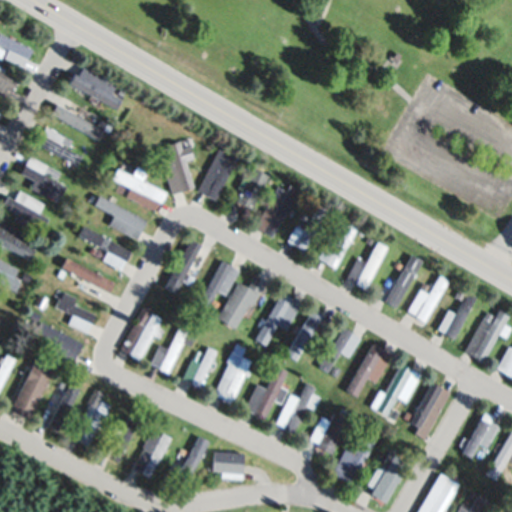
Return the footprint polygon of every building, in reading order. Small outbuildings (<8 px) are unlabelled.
[(0,33),(29,48),(20,67),(2,58),(6,49),(0,46),(0,33)] [(67,83),(73,72),(78,75),(83,66),(116,85),(110,95),(120,101),(115,110),(67,83)] [(0,95),(0,67),(4,69),(2,72),(18,82),(13,91),(7,88),(3,97),(0,95)] [(390,99),(383,112),(373,107),(380,94),(390,99)] [(50,113),(55,104),(103,131),(98,141),(50,113)] [(33,143),(37,134),(39,135),(44,127),(61,136),(62,135),(72,141),(69,146),(59,141),(57,146),(81,159),(77,166),(33,143)] [(176,140),(192,188),(182,191),(176,172),(165,175),(157,149),(166,146),(165,144),(176,140)] [(235,155),(213,198),(196,189),(218,146),(235,155)] [(19,172),(27,155),(60,172),(57,179),(41,171),(40,174),(65,187),(62,194),(52,189),(48,197),(29,188),(33,180),(19,172)] [(116,168),(130,176),(135,167),(144,173),(141,179),(165,192),(156,210),(126,193),(129,188),(125,185),(121,193),(112,189),(116,181),(110,178),(116,168)] [(267,175),(249,207),(236,199),(241,190),(236,187),(243,175),(247,177),(253,167),(267,175)] [(283,190),(279,198),(272,194),(277,186),(283,190)] [(1,204),(6,196),(12,199),(19,188),(42,202),(36,213),(47,219),(41,228),(34,224),(30,230),(13,220),(17,213),(1,204)] [(295,193),(269,234),(254,225),(271,197),(279,202),(288,188),(295,193)] [(97,194),(146,220),(140,231),(91,206),(97,194)] [(325,210),(303,250),(286,241),(296,224),(304,228),(317,205),(325,210)] [(0,244),(0,220),(27,234),(22,243),(35,250),(30,260),(0,244)] [(357,227),(334,267),(317,258),(328,239),(336,243),(348,222),(357,227)] [(81,223),(130,249),(119,270),(101,260),(101,258),(94,254),(98,246),(76,234),(81,223)] [(191,240),(209,250),(196,272),(188,267),(177,287),(168,282),(191,240)] [(386,247),(364,288),(346,278),(357,257),(366,262),(376,241),(386,247)] [(0,284),(0,257),(18,267),(13,278),(20,281),(15,292),(0,284)] [(394,258),(400,261),(397,269),(390,266),(394,258)] [(70,260),(113,283),(104,301),(74,284),(78,277),(65,271),(70,260)] [(221,261),(238,270),(225,295),(216,290),(207,307),(198,303),(221,261)] [(414,268),(394,304),(376,294),(387,275),(395,280),(405,263),(414,268)] [(194,277),(189,285),(183,282),(188,273),(194,277)] [(238,283),(244,286),(252,274),(263,280),(254,294),(256,295),(249,307),(247,305),(233,328),(216,318),(238,283)] [(448,280),(423,322),(414,317),(415,314),(408,310),(419,291),(418,290),(422,282),(431,287),(438,274),(448,280)] [(458,290),(463,293),(459,300),(454,297),(458,290)] [(67,323),(71,315),(53,307),(57,296),(61,298),(64,291),(73,295),(69,303),(93,314),(86,332),(67,323)] [(253,340),(281,292),(300,303),(285,331),(276,326),(265,346),(253,340)] [(475,297),(452,337),(436,328),(447,309),(454,313),(466,292),(475,297)] [(213,299),(219,302),(215,309),(209,305),(213,299)] [(160,318),(155,327),(161,330),(157,338),(150,334),(138,358),(118,348),(131,321),(134,323),(143,304),(152,309),(150,314),(160,318)] [(31,309),(39,313),(35,320),(27,316),(31,309)] [(48,316),(51,309),(60,313),(57,320),(48,316)] [(284,355),(313,309),(331,320),(319,341),(309,335),(293,360),(284,355)] [(508,314),(481,360),(463,350),(486,311),(492,315),(488,322),(491,323),(499,309),(508,314)] [(40,321),(82,342),(72,362),(48,350),(52,341),(35,332),(40,321)] [(186,328),(166,373),(148,365),(157,344),(167,348),(178,324),(186,328)] [(344,327),(360,339),(347,357),(345,356),(340,363),(336,360),(341,353),(339,351),(325,372),(312,363),(322,349),(326,352),(344,327)] [(249,361),(228,402),(212,393),(228,363),(224,361),(229,350),(231,351),(236,341),(245,346),(240,356),(249,361)] [(372,344),(392,356),(376,383),(366,377),(355,396),(345,390),(372,344)] [(511,378),(495,368),(508,345),(511,347),(511,378)] [(215,351),(199,386),(181,378),(189,359),(192,360),(196,350),(200,351),(195,362),(199,364),(207,347),(215,351)] [(15,355),(0,385),(0,356),(3,357),(6,350),(15,355)] [(402,361),(412,367),(410,370),(420,376),(404,401),(396,396),(384,415),(374,408),(402,361)] [(275,365),(286,370),(278,385),(287,389),(280,403),(271,398),(262,418),(243,408),(255,384),(264,388),(275,365)] [(21,368),(30,372),(27,379),(18,374),(21,368)] [(41,375),(24,413),(15,410),(33,372),(41,375)] [(74,388),(55,429),(44,424),(53,406),(47,403),(58,380),(74,388)] [(450,391),(422,438),(413,432),(415,428),(408,423),(433,381),(450,391)] [(318,396),(314,408),(303,404),(293,432),(276,425),(288,394),(298,398),(304,382),(314,385),(311,393),(318,396)] [(69,437),(87,405),(84,404),(93,386),(103,391),(99,399),(108,404),(86,446),(69,437)] [(337,414),(340,409),(347,412),(343,418),(337,414)] [(125,413),(122,420),(116,418),(119,411),(125,413)] [(461,453),(484,411),(492,415),(489,420),(497,425),(484,448),(478,444),(470,458),(461,453)] [(333,413),(348,422),(330,456),(315,448),(333,413)] [(136,418),(116,461),(100,454),(116,418),(124,422),(127,414),(136,418)] [(484,474),(511,427),(511,465),(508,463),(511,456),(511,454),(510,453),(494,480),(484,474)] [(169,437),(146,476),(131,467),(142,448),(140,447),(151,429),(161,435),(162,433),(169,437)] [(375,437),(349,485),(338,480),(340,478),(330,472),(349,439),(357,444),(365,431),(375,437)] [(204,442),(180,485),(164,476),(179,449),(186,452),(195,437),(204,442)] [(365,484),(377,465),(374,463),(383,447),(393,453),(391,456),(407,465),(396,483),(393,481),(382,501),(369,494),(372,488),(365,484)] [(212,451),(240,453),(239,474),(219,472),(218,477),(210,476),(212,451)] [(415,511),(439,473),(458,485),(442,511),(415,511)] [(487,500),(480,511),(454,511),(461,500),(470,505),(477,494),(487,500)]
